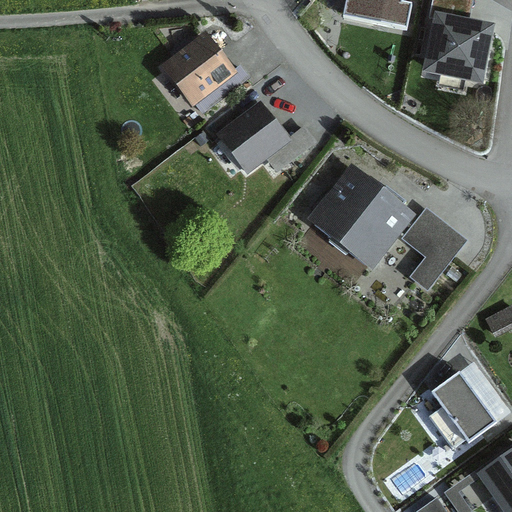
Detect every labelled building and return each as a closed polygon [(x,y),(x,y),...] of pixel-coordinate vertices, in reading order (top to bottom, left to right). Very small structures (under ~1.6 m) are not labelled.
[(402,0),(346,0),(343,18),(407,31),(412,5),(402,3),(402,0)] [(439,20),(430,69),(479,79),(489,30),(439,20)] [(188,106),(228,78),(205,46),(165,73),(188,106)] [(259,114),(221,142),(245,174),(283,147),(259,114)] [(407,219),(356,179),(312,235),(363,275),(407,219)] [(427,219),(404,248),(426,265),(411,283),(426,294),(463,247),(427,219)] [(511,329),(511,311),(511,309),(484,323),(493,339),(511,329)] [(469,444),(497,424),(460,373),(432,394),(442,408),(429,418),(452,450),(466,440),(469,444)] [(511,511),(511,450),(481,472),(508,511),(511,511)] [(471,476),(444,493),(456,511),(468,511),(487,500),(471,476)] [(443,511),(436,501),(419,511),(443,511)]
